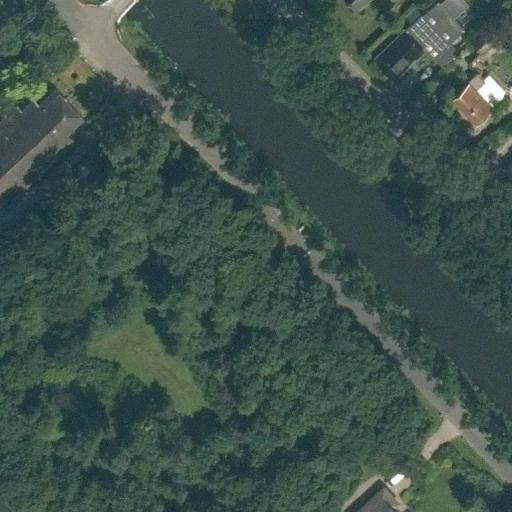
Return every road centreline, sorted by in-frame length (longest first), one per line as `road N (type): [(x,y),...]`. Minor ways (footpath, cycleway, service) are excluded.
road 1 (unclassified): [(511,473),(93,28)]
road 2 (unclassified): [(511,244),(280,0)]
